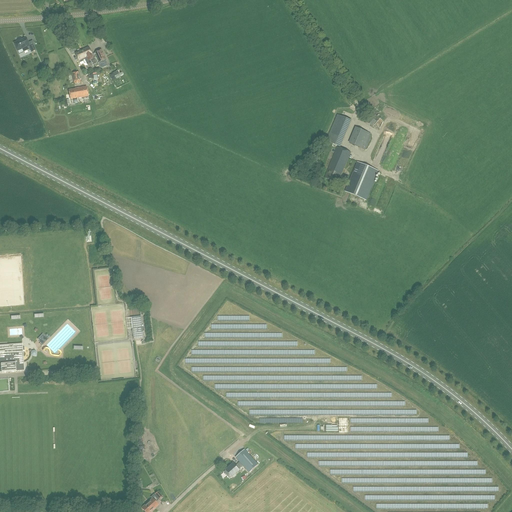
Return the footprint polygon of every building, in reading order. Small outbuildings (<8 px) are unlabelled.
[(26,38),(14,43),(17,51),(22,49),(23,52),(30,49),(31,52),(35,51),(33,45),(30,47),(29,46),(26,38)] [(88,47),(82,50),(84,54),(85,53),(86,54),(85,55),(86,58),(87,58),(88,61),(90,60),(90,61),(91,61),(92,62),(91,63),(92,65),(97,63),(95,59),(94,59),(88,47)] [(84,54),(82,50),(75,53),(78,60),(79,60),(80,61),(86,58),(85,55),(86,54),(85,53),(84,54)] [(105,59),(101,50),(95,52),(99,62),(105,59)] [(80,83),(78,72),(72,73),(73,84),(80,83)] [(77,98),(78,98),(88,96),(87,86),(75,89),(68,90),(70,99),(77,98)] [(374,116),(369,121),(374,126),(379,121),(374,116)] [(364,149),(370,133),(356,128),(350,143),(364,149)] [(327,140),(340,146),(343,138),(330,133),(327,140)] [(338,183),(351,152),(338,147),(325,178),(338,183)] [(378,171),(373,169),(357,162),(345,191),(365,200),(378,171)] [(141,316),(131,318),(132,328),(134,328),(134,331),(133,332),(134,335),(133,335),(133,339),(143,337),(141,316)] [(45,336),(39,342),(42,345),(48,339),(45,336)] [(16,371),(24,371),(22,344),(0,345),(0,372),(1,373),(16,372),(16,371)] [(329,428),(329,423),(325,423),(325,432),(339,432),(339,428),(329,428)] [(234,456),(239,462),(242,466),(246,470),(255,462),(242,447),(233,455),(234,456)] [(268,468),(279,459),(275,454),(270,458),(269,456),(267,457),(265,455),(249,468),(253,473),(258,469),(259,469),(265,464),(268,468)] [(238,469),(242,466),(239,462),(235,466),(233,464),(225,470),(232,477),(239,470),(238,469)] [(144,511),(150,511),(158,505),(152,498),(141,508),(144,511)]
